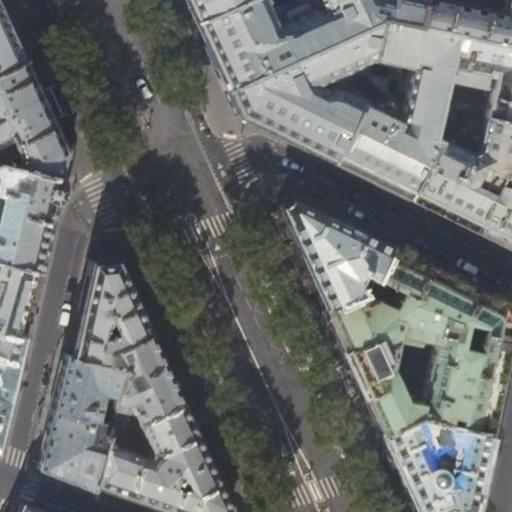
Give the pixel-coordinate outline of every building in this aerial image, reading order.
[(183,0),(192,19),(234,0),(183,0)] [(319,0),(322,5),(283,22),(276,23),(268,8),(264,0),(234,0),(192,19),(206,48),(223,87),(377,18),(378,16),(415,24),(419,0),(319,0)] [(511,0),(501,0),(500,11),(443,0),(419,0),(415,24),(452,31),(511,43),(511,0)] [(0,66),(22,56),(4,15),(0,7),(0,66)] [(452,31),(415,24),(378,16),(377,18),(369,57),(369,58),(410,66),(400,118),(360,98),(330,159),(367,178),(406,197),(436,138),(441,106),(436,105),(441,86),(442,80),(452,31)] [(369,57),(377,18),(223,87),(230,101),(235,113),(282,136),(330,159),(360,98),(337,86),(313,81),(369,57)] [(511,43),(452,31),(442,80),(488,89),(483,114),(511,120),(511,43)] [(0,157),(13,151),(16,157),(14,165),(58,176),(64,148),(52,121),(38,91),(22,56),(0,66),(0,157)] [(62,116),(49,86),(38,91),(52,121),(62,116)] [(446,87),(441,86),(436,105),(441,106),(442,106),(446,87)] [(450,108),(442,106),(441,106),(436,138),(406,197),(457,222),(511,248),(511,120),(483,114),(476,147),(468,151),(442,139),(450,108)] [(14,165),(0,161),(0,259),(31,267),(37,268),(48,219),(52,202),(53,202),(59,177),(58,176),(14,165)] [(324,307),(359,291),(368,287),(389,244),(288,195),(277,205),(304,263),(324,307)] [(368,287),(359,291),(399,310),(394,334),(430,343),(419,392),(412,391),(410,400),(417,401),(424,416),(446,422),(460,425),(486,431),(498,375),(511,314),(504,301),(449,273),(389,244),(368,287)] [(104,351),(108,349),(149,331),(129,290),(115,258),(89,260),(80,300),(67,355),(101,363),(104,351)] [(22,298),(31,267),(0,259),(0,330),(12,333),(22,298)] [(359,291),(324,307),(352,369),(381,431),(417,414),(424,416),(417,401),(410,400),(402,398),(387,364),(394,334),(399,310),(359,291)] [(183,380),(159,326),(149,331),(163,363),(173,384),(183,380)] [(0,442),(9,403),(25,336),(19,335),(12,333),(0,330),(0,442)] [(149,331),(108,349),(117,366),(120,367),(111,406),(124,409),(130,406),(136,420),(180,400),(173,384),(163,363),(149,331)] [(117,366),(101,363),(67,355),(63,354),(49,412),(107,423),(111,406),(120,367),(117,366)] [(180,400),(136,420),(150,450),(146,453),(145,456),(107,442),(108,439),(104,437),(93,484),(135,499),(173,511),(223,511),(229,506),(202,448),(180,400)] [(104,437),(107,423),(49,412),(43,436),(36,466),(38,468),(63,478),(92,489),(93,484),(104,437)] [(445,427),(446,422),(424,416),(417,414),(381,431),(406,487),(417,511),(469,511),(475,486),(486,431),(460,425),(459,431),(445,427)]
